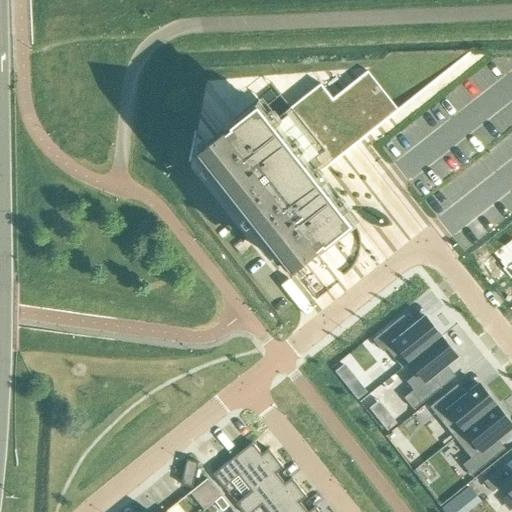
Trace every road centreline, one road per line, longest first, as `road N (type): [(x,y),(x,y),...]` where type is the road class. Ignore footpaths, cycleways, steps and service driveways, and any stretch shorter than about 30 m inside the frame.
road 1 (residential): [(279,358),(425,242),(511,346)]
road 2 (residential): [(246,385),(88,511)]
road 3 (residential): [(246,385),(347,511)]
